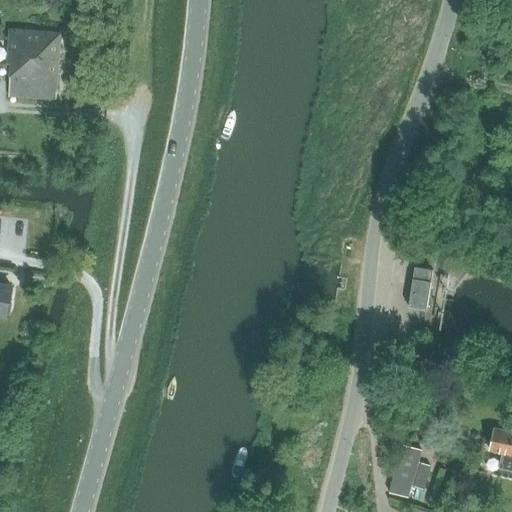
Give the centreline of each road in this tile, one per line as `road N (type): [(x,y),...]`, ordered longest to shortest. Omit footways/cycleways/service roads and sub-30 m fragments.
road 1 (unclassified): [(329,511),(355,405),(378,210),(452,0)]
road 2 (unclassified): [(84,511),(181,145),(200,0)]
road 3 (track): [(135,143),(148,0)]
